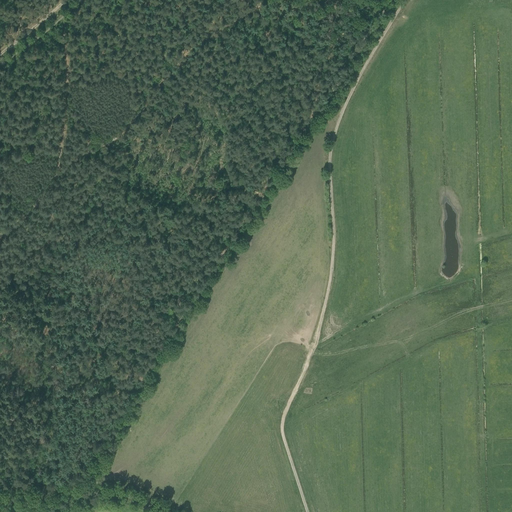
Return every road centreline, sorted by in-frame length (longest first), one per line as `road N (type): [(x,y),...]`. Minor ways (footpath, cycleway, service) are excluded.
road 1 (track): [(391,0),(353,53),(322,56),(309,121),(107,433),(58,477),(0,486)]
road 2 (track): [(308,511),(281,422),(326,298),(334,248),(331,142),(405,0)]
road 3 (track): [(60,0),(65,101),(50,193)]
